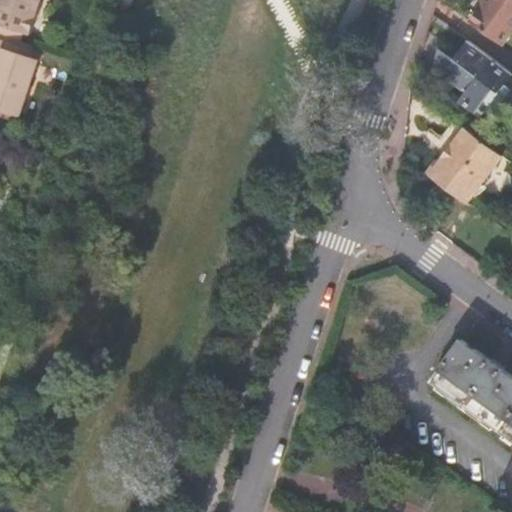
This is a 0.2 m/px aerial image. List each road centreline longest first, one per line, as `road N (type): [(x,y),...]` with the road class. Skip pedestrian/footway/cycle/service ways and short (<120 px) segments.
road 1 (residential): [(356,195),(246,511)]
road 2 (residential): [(409,0),(356,195)]
road 3 (residential): [(356,195),(511,315)]
